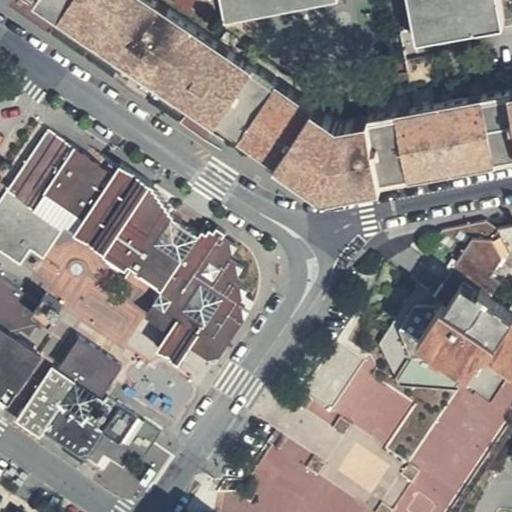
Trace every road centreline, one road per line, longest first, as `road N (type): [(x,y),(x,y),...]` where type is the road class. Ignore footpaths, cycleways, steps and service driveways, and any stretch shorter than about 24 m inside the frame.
road 1 (unclassified): [(300,239),(0,30)]
road 2 (unclassified): [(152,511),(299,303),(310,272),(300,239)]
road 3 (residential): [(511,185),(370,214),(300,239)]
road 4 (residential): [(126,511),(0,433)]
